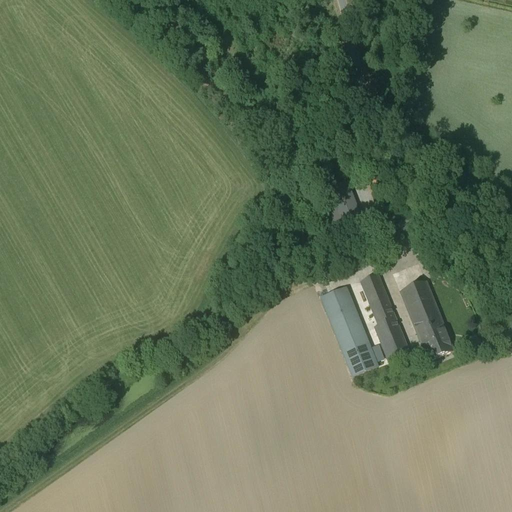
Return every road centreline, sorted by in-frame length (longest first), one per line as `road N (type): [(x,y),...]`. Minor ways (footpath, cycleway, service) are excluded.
road 1 (unclassified): [(343,0),(369,101),(511,216)]
road 2 (track): [(365,94),(351,126),(354,174),(391,272)]
